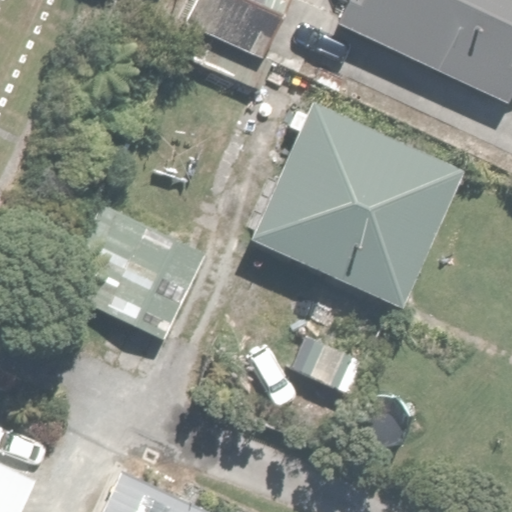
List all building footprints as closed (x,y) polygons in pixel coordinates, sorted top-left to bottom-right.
[(282,0),(183,0),(174,21),(257,58),(282,0)] [(511,0),(336,0),(328,19),(494,98),(511,60),(511,0)] [(454,170),(303,101),(242,236),(260,245),(249,271),(301,294),(309,276),(389,312),(454,170)] [(99,204),(84,234),(58,221),(36,264),(62,278),(59,284),(159,335),(199,255),(99,204)] [(331,436),(361,354),(299,332),(297,336),(288,359),(274,354),(255,408),(331,436)] [(211,511),(112,467),(91,511),(211,511)]
